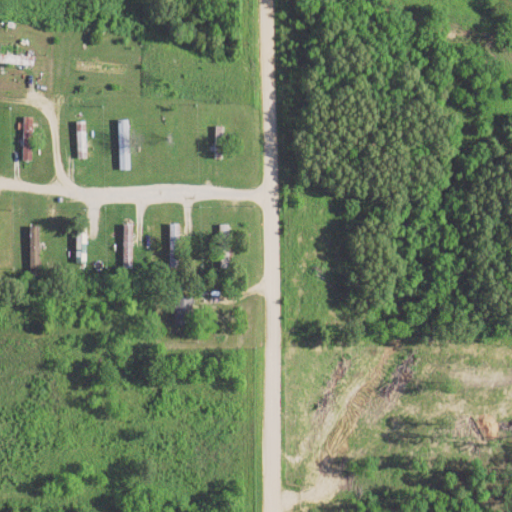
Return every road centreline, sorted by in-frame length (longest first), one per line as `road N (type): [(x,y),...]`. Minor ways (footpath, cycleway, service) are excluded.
road 1 (residential): [(273,511),(270,0)]
road 2 (residential): [(0,182),(76,194),(274,197)]
